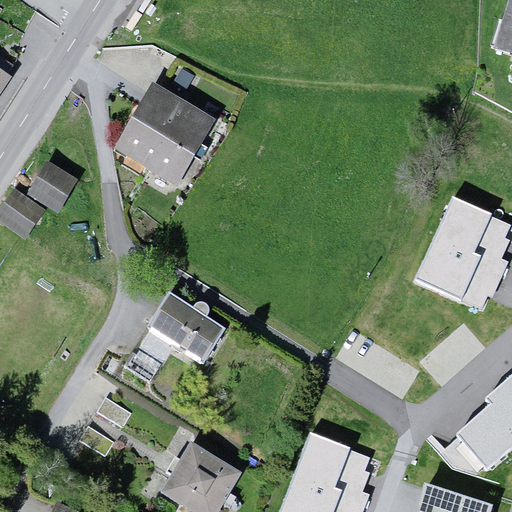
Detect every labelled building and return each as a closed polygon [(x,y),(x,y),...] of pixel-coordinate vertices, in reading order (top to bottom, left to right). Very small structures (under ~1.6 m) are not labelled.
[(511,0),(498,44),(511,48),(511,0)] [(210,121),(153,88),(119,147),(176,180),(210,121)] [(75,180),(47,163),(29,192),(57,209),(75,180)] [(42,210),(14,191),(0,212),(0,218),(24,235),(42,210)] [(511,224),(453,198),(417,278),(481,306),(486,295),(492,297),(507,261),(501,259),(510,240),(505,238),(511,224)] [(192,307),(171,294),(125,366),(150,382),(174,344),(202,362),(224,328),(206,316),(208,314),(208,311),(208,308),(206,306),(204,304),(202,302),(199,302),(196,303),(194,305),(192,307)] [(511,375),(485,398),(491,405),(457,433),(486,467),(511,444),(511,375)] [(131,413),(105,398),(97,412),(122,427),(131,413)] [(113,442),(87,427),(78,441),(104,456),(113,442)] [(370,457),(310,434),(280,511),(361,511),(368,495),(361,492),(369,473),(365,471),(370,457)] [(213,511),(237,473),(191,445),(164,490),(199,511),(213,511)] [(488,511),(490,506),(426,486),(418,511),(488,511)]
